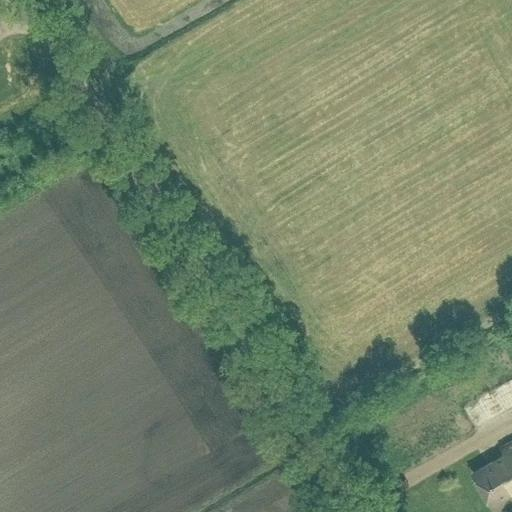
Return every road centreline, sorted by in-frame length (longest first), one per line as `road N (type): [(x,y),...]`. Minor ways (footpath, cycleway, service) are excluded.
road 1 (tertiary): [(350,511),(101,122),(9,0)]
road 2 (track): [(299,423),(511,297)]
